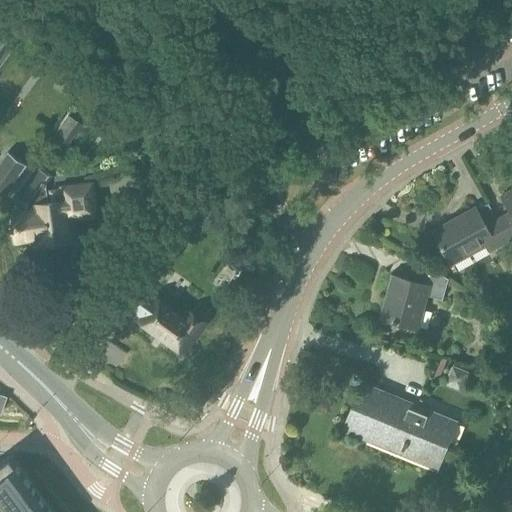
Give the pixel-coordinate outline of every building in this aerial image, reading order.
[(0,20),(0,68),(23,37),(0,20)] [(0,192),(5,196),(27,165),(9,153),(0,165),(0,192)] [(48,204),(44,184),(43,183),(49,176),(38,167),(15,195),(27,203),(28,211),(14,214),(19,243),(32,241),(31,237),(41,235),(43,248),(75,242),(71,217),(76,216),(76,219),(97,215),(92,185),(65,190),(67,201),(48,204)] [(499,218),(511,240),(511,239),(511,190),(503,195),(511,210),(499,218)] [(511,240),(499,218),(486,225),(477,209),(436,233),(452,262),(494,239),(498,247),(511,240)] [(133,260),(107,296),(132,314),(133,313),(140,319),(140,320),(185,352),(202,329),(206,323),(190,311),(188,314),(183,310),(180,315),(148,292),(158,278),(133,260)] [(383,318),(398,322),(417,327),(425,294),(444,300),(450,279),(420,261),(415,280),(395,275),(383,318)] [(470,373),(452,366),(447,381),(465,387),(470,373)] [(455,421),(365,384),(346,431),(436,467),(455,421)] [(0,511),(51,511),(18,466),(0,479),(0,511)]
